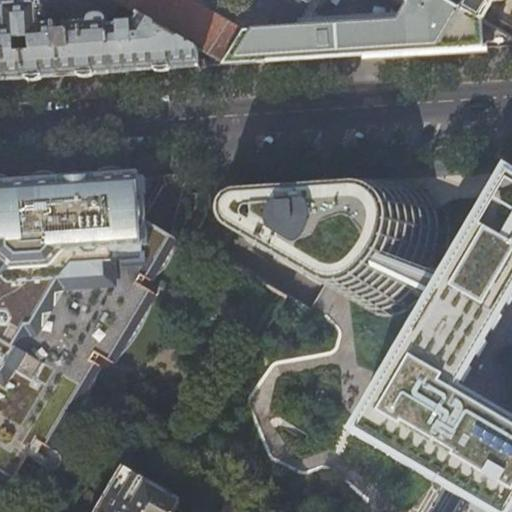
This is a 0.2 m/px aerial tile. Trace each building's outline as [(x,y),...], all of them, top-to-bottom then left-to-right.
[(113,0),(95,0),(117,12),(121,5),(113,0)] [(113,0),(121,5),(117,12),(117,23),(133,22),(139,14),(147,0),(113,0)] [(147,0),(139,14),(197,49),(199,62),(199,67),(223,65),(247,25),(205,0),(147,0)] [(291,0),(306,8),(311,0),(291,0)] [(465,5),(463,9),(477,17),(481,20),(491,3),(491,1),(496,0),(468,0),(467,2),(465,5)] [(0,80),(66,77),(159,70),(199,67),(199,62),(197,49),(139,14),(133,22),(117,23),(108,24),(108,18),(108,17),(107,15),(105,14),(103,12),(102,11),(99,11),(97,11),(94,11),(92,13),(90,15),(88,17),(88,21),(65,23),(65,31),(56,32),(55,23),(41,24),(41,11),(43,10),(43,4),(40,4),(40,1),(1,3),(2,26),(0,25),(0,80)] [(250,23),(247,25),(223,65),(432,51),(511,45),(511,38),(495,28),(481,20),(477,17),(463,9),(465,5),(467,2),(395,2),(394,5),(382,6),(317,10),(306,11),(293,11),(291,15),(263,17),(260,21),(253,20),(250,23)] [(511,27),(500,20),(495,28),(511,38),(511,27)] [(460,511),(511,511),(511,171),(504,172),(416,325),(406,335),(389,346),(345,357),(312,358),(285,353),(275,395),(279,398),(288,402),(304,404),(317,412),(333,419),(357,423),(354,427),(467,500),(460,511)] [(140,178),(140,172),(79,176),(0,181),(0,478),(14,486),(13,488),(14,489),(30,462),(53,474),(60,474),(64,472),(66,470),(66,467),(66,464),(64,460),(61,458),(53,453),(103,370),(104,370),(105,369),(100,366),(104,359),(117,367),(118,365),(117,365),(156,296),(158,297),(159,295),(145,287),(149,281),(154,283),(155,282),(153,281),(177,240),(179,242),(180,240),(150,223),(147,177),(140,178)] [(386,184),(211,189),(199,220),(200,241),(247,259),(223,259),(336,301),(324,301),(336,306),(390,304),(397,284),(383,278),(388,263),(414,262),(425,232),(424,198),(386,184)] [(300,461),(286,455),(274,483),(324,504),(342,464),(305,448),(300,461)] [(175,511),(180,505),(134,478),(131,483),(118,475),(101,504),(111,510),(109,511),(175,511)]
